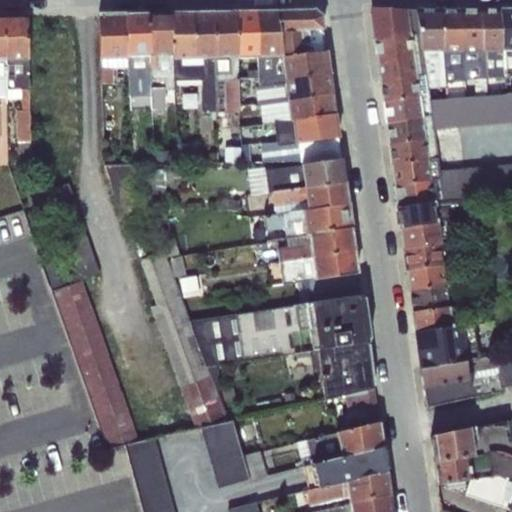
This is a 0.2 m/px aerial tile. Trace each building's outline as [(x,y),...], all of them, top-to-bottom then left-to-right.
[(419,33),(415,10),(376,8),(375,8),(374,8),(373,9),(372,9),(372,10),(371,10),(371,11),(371,12),(370,12),(370,13),(370,14),(374,39),(419,33)] [(511,9),(499,10),(499,11),(505,79),(511,78),(511,9)] [(439,10),(415,10),(419,33),(422,54),(424,75),(426,89),(443,88),(446,93),(439,10)] [(459,10),(439,10),(446,93),(464,92),(463,79),(459,10)] [(479,11),(459,10),(463,79),(474,78),(484,77),(479,11)] [(313,11),(276,12),(281,57),(325,52),(321,17),(313,11)] [(499,11),(479,11),(484,77),(484,80),(505,79),(499,11)] [(256,12),(234,13),(236,55),(257,54),(256,12)] [(267,12),(256,12),(257,54),(258,77),(259,87),(284,83),(284,79),(281,57),(276,12),(267,12)] [(212,13),(191,14),(193,82),(201,81),(200,112),(216,111),(212,13)] [(234,13),(212,13),(216,111),(223,111),(223,114),(238,113),(238,112),(237,78),(237,71),(236,55),(234,13)] [(170,14),(147,15),(150,90),(154,116),(163,115),(163,91),(173,91),(173,82),(170,14)] [(191,14),(170,14),(173,82),(193,82),(191,14)] [(127,70),(125,15),(98,16),(101,84),(113,85),(112,70),(127,70)] [(147,15),(125,15),(127,70),(128,97),(135,96),(135,91),(150,90),(147,15)] [(27,17),(4,18),(5,82),(6,101),(21,100),(21,111),(15,111),(17,154),(30,154),(27,17)] [(419,33),(374,39),(377,61),(422,54),(419,33)] [(325,52),(281,57),(284,79),(328,73),(325,52)] [(422,54),(377,61),(379,82),(424,75),(422,54)] [(284,83),(259,87),(255,88),(256,105),(256,106),(260,106),(331,94),(328,73),(284,79),(284,83)] [(424,75),(379,82),(382,103),(427,97),(426,89),(424,75)] [(511,93),(506,94),(428,101),(428,102),(430,118),(432,129),(511,121),(511,93)] [(331,94),(260,106),(262,125),(274,123),(334,115),(331,94)] [(427,97),(382,103),(385,124),(430,118),(428,102),(428,101),(427,97)] [(334,115),(274,123),(277,146),(297,143),(337,138),(334,115)] [(430,118),(385,124),(388,144),(433,138),(432,129),(430,118)] [(337,138),(297,143),(300,162),(301,166),(340,160),(337,138)] [(433,138),(388,144),(391,166),(436,160),(433,140),(433,138)] [(196,144),(175,145),(176,163),(196,163),(196,144)] [(240,162),(240,147),(223,148),(224,162),(240,162)] [(132,153),(131,165),(153,164),(153,152),(132,153)] [(301,166),(265,170),(268,193),(272,192),(343,183),(340,160),(301,166)] [(436,160),(391,166),(394,186),(438,180),(437,171),(436,160)] [(511,164),(437,171),(438,180),(441,202),(511,194),(511,164)] [(148,210),(131,165),(104,166),(138,260),(163,251),(158,237),(156,232),(155,231),(148,210)] [(268,193),(265,170),(265,168),(247,170),(250,195),(268,193)] [(163,169),(145,170),(145,195),(164,195),(163,169)] [(438,180),(394,186),(397,208),(441,202),(438,180)] [(343,183),(272,192),(275,214),(347,205),(343,183)] [(124,445),(137,442),(79,279),(97,273),(66,184),(42,192),(51,220),(65,259),(73,284),(51,292),(107,449),(124,445)] [(441,202),(397,208),(400,229),(444,222),(441,202)] [(347,205),(275,214),(263,216),(265,231),(284,229),(286,238),(306,235),(350,228),(347,205)] [(444,222),(400,229),(403,249),(447,243),(444,222)] [(350,228),(306,235),(309,246),(305,244),(277,249),(279,262),(353,251),(350,228)] [(171,234),(158,237),(163,251),(165,257),(179,255),(171,234)] [(447,243),(403,249),(406,270),(450,264),(447,243)] [(163,251),(138,260),(155,306),(150,307),(195,429),(225,419),(205,367),(189,322),(180,299),(173,278),(172,275),(165,257),(163,251)] [(353,251),(279,262),(283,284),(296,282),(307,280),(356,273),(353,251)] [(172,275),(173,278),(185,275),(181,256),(168,259),(172,275)] [(73,284),(65,259),(43,267),(51,292),(73,284)] [(450,264),(406,270),(409,292),(454,285),(450,264)] [(356,273),(307,280),(311,304),(360,297),(356,273)] [(179,280),(180,299),(199,296),(196,277),(179,280)] [(307,280),(296,282),(300,305),(311,304),(307,280)] [(454,285),(409,292),(412,313),(457,307),(454,285)] [(300,305),(189,322),(205,367),(309,351),(366,342),(366,339),(360,300),(360,297),(311,304),(300,305)] [(457,307),(412,313),(415,333),(460,327),(457,307)] [(460,327),(415,333),(418,354),(463,348),(460,327)] [(366,342),(309,351),(313,381),(321,379),(323,400),(324,400),(344,395),(372,389),(366,342)] [(463,348),(418,354),(420,369),(465,362),(463,348)] [(511,356),(497,360),(498,377),(499,390),(511,387),(511,356)] [(465,362),(420,369),(423,389),(498,377),(497,360),(496,357),(465,362)] [(498,377),(423,389),(425,408),(499,390),(498,377)] [(372,389),(344,395),(349,430),(377,423),(372,389)] [(205,448),(237,440),(231,421),(226,422),(199,428),(205,448)] [(511,451),(510,441),(508,421),(430,437),(433,463),(493,454),(511,451)] [(377,423),(349,430),(296,444),(301,466),(381,448),(377,423)] [(137,442),(124,445),(127,458),(156,450),(153,438),(137,442)] [(237,440),(205,448),(209,462),(241,454),(237,440)] [(477,479),(470,480),(465,495),(510,510),(511,510),(511,441),(510,441),(511,451),(493,454),(496,476),(477,479)] [(307,490),(384,473),(383,462),(382,455),(381,448),(301,466),(303,473),(305,480),(307,490)] [(156,450),(127,458),(131,471),(160,463),(156,450)] [(242,453),(241,454),(245,467),(245,468),(248,478),(266,474),(259,450),(242,453)] [(241,454),(209,462),(213,475),(245,468),(245,467),(241,454)] [(493,454),(433,463),(436,485),(470,480),(477,479),(496,476),(493,454)] [(160,463),(131,471),(134,484),(163,476),(160,463)] [(245,468),(213,475),(213,476),(217,489),(248,478),(245,468)] [(384,473),(307,490),(309,507),(346,499),(347,504),(388,495),(384,473)] [(163,476),(134,484),(140,504),(169,496),(163,476)] [(389,511),(388,495),(347,504),(314,511),(389,511)] [(169,496),(140,504),(141,511),(164,511),(172,510),(169,496)] [(226,511),(257,511),(255,503),(226,511)]
